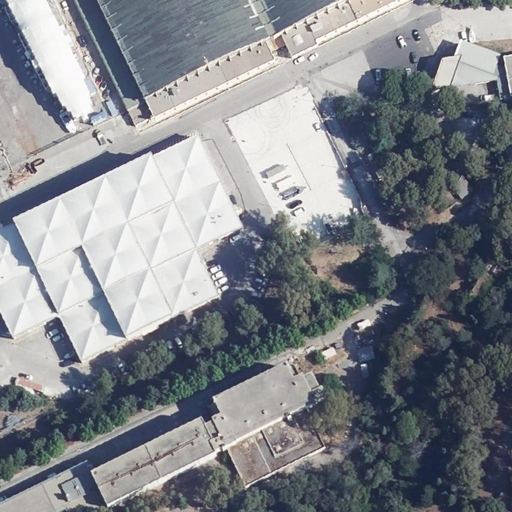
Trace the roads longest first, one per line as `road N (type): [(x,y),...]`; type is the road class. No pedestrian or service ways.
road 1 (unknown): [(0,337),(33,357),(76,366),(127,357),(233,299),(252,272),(255,200),(214,105)]
road 2 (unknown): [(317,57),(403,106),(481,92)]
